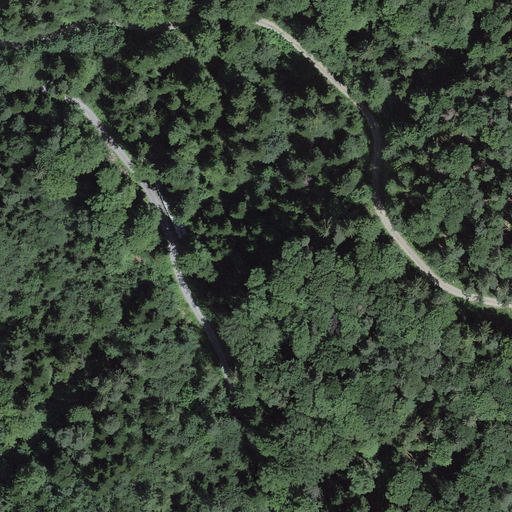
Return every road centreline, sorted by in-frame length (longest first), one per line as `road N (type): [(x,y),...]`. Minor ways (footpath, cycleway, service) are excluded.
road 1 (track): [(511,304),(451,288),(416,259),(378,206),(379,143),(368,114),(275,27),(224,16),(152,27),(95,21),(0,42)]
road 2 (track): [(0,85),(72,100),(153,194),(179,277),(261,464),(272,511)]
